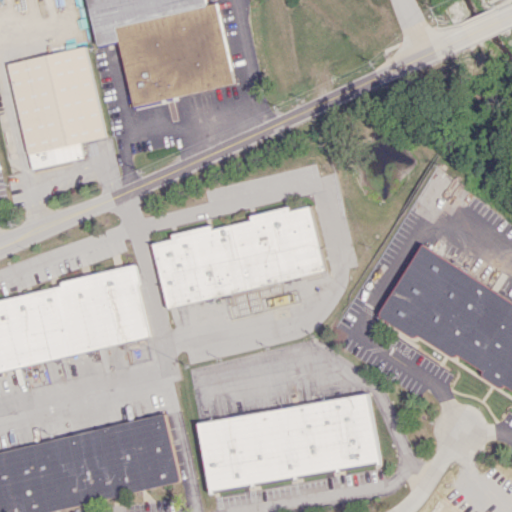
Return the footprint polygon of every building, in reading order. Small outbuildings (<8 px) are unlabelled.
[(86,0),(96,45),(119,41),(131,104),(234,85),(218,2),(206,4),(204,0),(86,0)] [(8,62),(30,169),(83,158),(79,142),(104,137),(86,46),(8,62)] [(153,243),(166,305),(326,273),(313,205),(291,210),(291,206),(250,214),(251,220),(212,228),(212,225),(171,233),(172,239),(153,243)] [(511,301),(420,248),(381,316),(454,358),(456,354),(485,370),(483,374),(511,391),(511,301)] [(0,296),(0,369),(150,339),(135,269),(0,296)] [(198,420),(208,489),(380,463),(370,395),(198,420)] [(0,448),(0,511),(36,511),(179,485),(165,416),(0,448)] [(468,511),(511,511),(511,473),(495,464),(468,511)]
